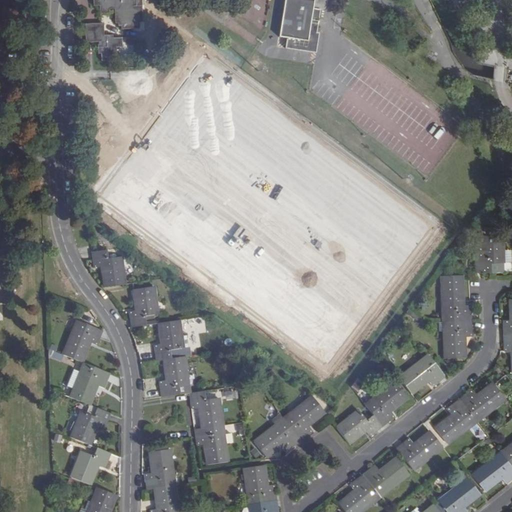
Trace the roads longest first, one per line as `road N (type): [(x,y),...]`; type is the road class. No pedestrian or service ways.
road 1 (residential): [(129,511),(127,358),(67,253),(58,219),(58,22)]
road 2 (residential): [(350,468),(482,359),(489,281)]
road 3 (residential): [(290,511),(283,468),(322,435),(350,468)]
